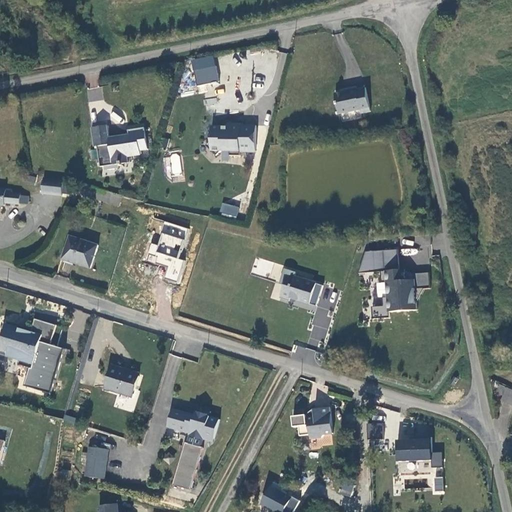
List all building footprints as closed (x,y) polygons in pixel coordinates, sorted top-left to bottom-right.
[(190,60),(196,85),(219,81),(213,55),(190,60)] [(335,92),(339,111),(361,107),(362,111),(371,109),(366,85),(357,87),(357,86),(349,88),(349,89),(335,92)] [(241,148),(257,149),(257,123),(241,123),(241,121),(228,121),(228,127),(223,126),(221,124),(213,124),(212,138),(207,143),(218,154),(223,148),(231,148),(231,153),(241,153),(241,148)] [(97,150),(101,170),(119,167),(120,169),(122,169),(122,167),(128,166),(127,159),(140,157),(140,154),(148,152),(144,131),(128,134),(129,138),(121,140),(121,141),(110,143),(107,129),(91,132),(94,150),(97,150)] [(180,175),(180,155),(170,155),(170,175),(180,175)] [(59,200),(61,185),(42,182),(39,197),(59,200)] [(120,201),(84,190),(82,198),(117,209),(120,201)] [(19,198),(19,196),(10,195),(10,192),(0,191),(0,207),(3,207),(3,205),(18,206),(18,205),(26,205),(26,198),(19,198)] [(237,217),(239,206),(221,203),(220,214),(237,217)] [(164,279),(180,282),(191,227),(153,219),(151,231),(158,232),(156,242),(150,241),(146,261),(167,265),(164,279)] [(87,271),(95,248),(69,240),(61,262),(87,271)] [(387,313),(414,311),(413,290),(412,281),(403,282),(402,271),(396,271),(395,250),(362,253),(356,275),(378,273),(379,283),(384,283),(385,298),(380,298),(381,307),(370,308),(370,320),(377,320),(377,323),(381,322),(381,319),(387,319),(387,313)] [(289,300),(314,308),(321,288),(292,278),(293,274),(283,271),(278,286),(282,287),(278,300),(288,303),(289,300)] [(411,275),(402,271),(403,282),(412,281),(413,290),(428,289),(427,274),(411,275)] [(23,385),(50,393),(63,348),(55,346),(61,327),(33,319),(29,332),(16,328),(17,324),(6,321),(0,339),(0,349),(8,352),(6,357),(18,361),(17,364),(29,368),(23,385)] [(104,388),(131,396),(137,376),(121,371),(122,369),(111,366),(104,388)] [(511,406),(511,393),(497,388),(495,393),(501,395),(499,401),(511,407),(511,406)] [(173,483),(192,488),(203,445),(201,444),(203,437),(204,433),(214,436),(219,416),(207,413),(207,412),(198,409),(197,411),(195,410),(194,412),(172,406),(167,425),(190,431),(187,440),(185,439),(173,483)] [(327,437),(336,436),(333,410),(317,412),(318,420),(309,421),(309,418),(295,420),(297,430),(302,430),(303,439),(313,438),(313,442),(325,440),(327,437)] [(384,423),(367,422),(367,438),(383,438),(384,423)] [(398,439),(398,461),(432,460),(433,468),(443,468),(443,453),(434,453),(433,438),(398,439)] [(85,475),(105,478),(109,448),(89,446),(85,475)] [(435,494),(444,493),(442,477),(433,478),(435,494)] [(274,511),(293,511),(300,498),(267,484),(258,505),(274,511)] [(345,497),(354,500),(358,489),(348,486),(345,497)] [(119,511),(118,502),(99,505),(100,511),(119,511)]
